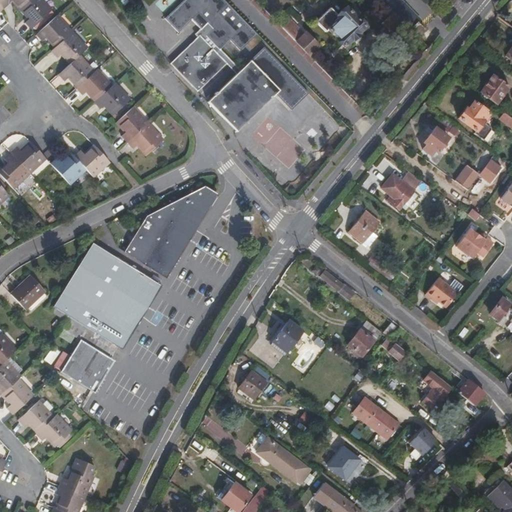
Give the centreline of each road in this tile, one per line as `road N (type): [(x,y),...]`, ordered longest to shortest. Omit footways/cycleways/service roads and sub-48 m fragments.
road 1 (primary): [(129,511),(211,356),(296,232)]
road 2 (residential): [(296,232),(506,403)]
road 3 (residential): [(219,155),(0,268)]
road 4 (residential): [(83,0),(219,155)]
road 5 (residential): [(373,135),(241,0)]
road 6 (residential): [(395,511),(506,403)]
road 7 (primary): [(373,135),(453,40)]
road 8 (primary): [(296,232),(373,135)]
